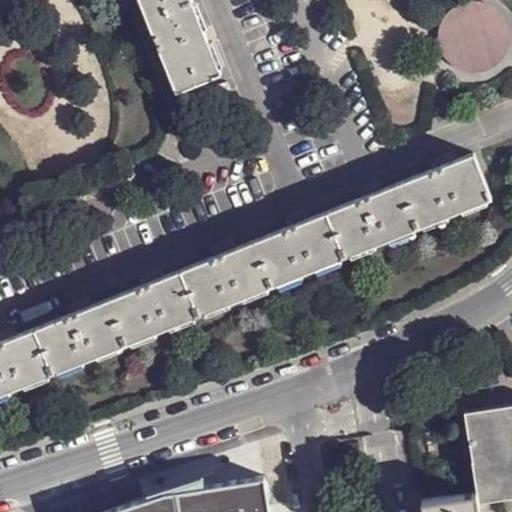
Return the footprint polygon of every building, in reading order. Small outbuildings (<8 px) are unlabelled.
[(142,0),(178,91),(223,74),(193,0),(142,0)] [(491,15),(481,12),(473,12),(463,15),(454,22),(449,31),(447,42),(449,53),(455,62),(459,66),(469,71),(480,72),(490,69),(499,62),(505,53),(507,42),(505,31),(500,22),(491,15)] [(0,392),(490,198),(473,151),(0,341),(0,392)] [(479,486),(480,496),(501,493),(511,490),(511,399),(467,406),(479,486)] [(153,480),(76,504),(78,511),(280,511),(274,473),(153,480)] [(481,511),(480,496),(479,486),(427,495),(423,495),(426,511),(481,511)]
